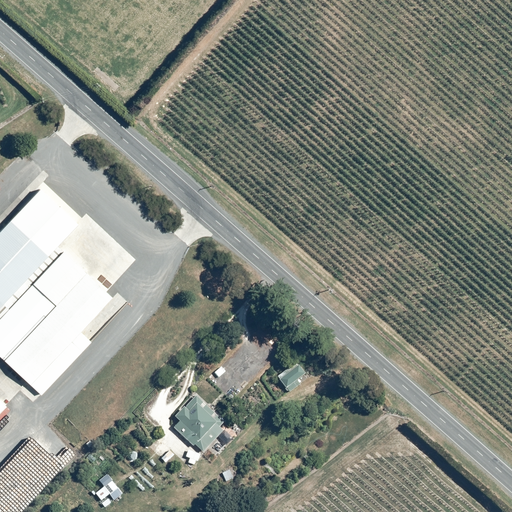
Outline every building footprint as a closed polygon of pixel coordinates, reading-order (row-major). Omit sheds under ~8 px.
[(103,294),(10,206),(0,216),(0,358),(23,379),(103,294)] [(126,302),(116,293),(109,301),(119,310),(126,302)] [(305,378),(295,363),(277,376),(287,390),(305,378)] [(173,428),(193,447),(196,444),(204,452),(229,425),(197,395),(176,416),(181,420),(173,428)] [(110,481),(105,474),(91,483),(102,501),(108,497),(110,501),(120,494),(114,486),(112,488),(108,482),(110,481)]
